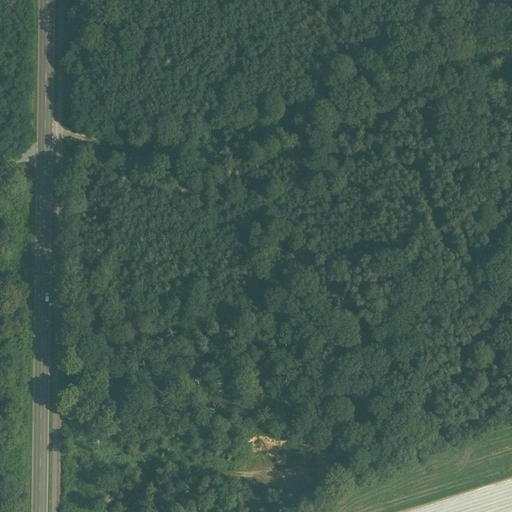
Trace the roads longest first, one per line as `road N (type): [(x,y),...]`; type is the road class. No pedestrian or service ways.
road 1 (track): [(43,130),(195,167),(233,161),(416,65),(439,0)]
road 2 (primary): [(39,511),(43,153)]
road 3 (primary): [(43,153),(47,0)]
